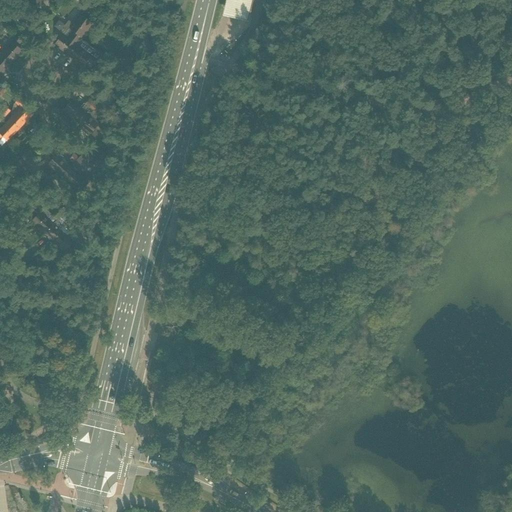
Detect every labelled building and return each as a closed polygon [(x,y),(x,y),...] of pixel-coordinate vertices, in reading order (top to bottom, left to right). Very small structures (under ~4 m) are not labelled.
[(246,23),(251,0),(229,0),(225,18),(246,23)] [(62,34),(55,44),(69,55),(77,45),(93,24),(80,14),(69,28),(73,31),(67,38),(62,34)] [(12,42),(1,55),(10,64),(22,50),(17,46),(22,40),(17,35),(12,41),(12,42)] [(91,56),(77,45),(69,55),(83,66),(87,61),(93,66),(99,58),(93,53),(91,56)] [(0,75),(10,64),(1,55),(0,55),(0,75)] [(107,73),(106,76),(107,78),(107,82),(110,83),(117,77),(117,75),(115,73),(107,73)] [(67,94),(63,99),(68,104),(64,109),(77,121),(86,112),(73,100),(73,99),(79,93),(73,88),(67,94)] [(32,114),(27,109),(29,107),(20,98),(15,103),(21,108),(11,119),(20,128),(32,114)] [(90,99),(85,104),(89,108),(94,103),(90,99)] [(94,103),(89,108),(93,111),(96,108),(98,107),(94,103)] [(6,107),(2,111),(7,115),(11,112),(6,107)] [(86,112),(77,121),(90,133),(95,138),(101,133),(106,127),(100,122),(98,123),(95,120),(101,113),(96,108),(93,111),(89,115),(86,112)] [(8,141),(20,128),(11,119),(0,129),(0,139),(3,136),(8,141)] [(52,148),(47,154),(53,159),(48,164),(61,176),(70,166),(57,154),(58,154),(52,148)] [(70,166),(61,176),(75,188),(79,183),(84,187),(88,183),(86,180),(80,175),(97,157),(88,151),(86,153),(84,151),(80,156),(74,162),(70,166)] [(76,152),(70,159),(74,162),(80,156),(76,152)] [(36,205),(31,211),(36,216),(32,221),(45,233),(54,224),(53,223),(66,210),(60,205),(52,214),(44,207),(42,210),(36,205)] [(54,224),(45,233),(58,245),(63,240),(69,246),(74,242),(67,236),(62,231),(54,224)]
